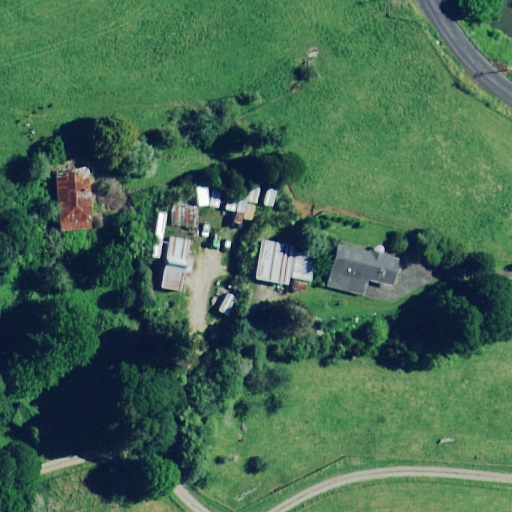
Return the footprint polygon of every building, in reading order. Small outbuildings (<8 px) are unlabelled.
[(88,229),(84,168),(51,170),(55,232),(88,229)] [(256,183),(240,181),(239,187),(226,184),(221,210),(240,213),(242,201),(253,203),(256,183)] [(273,187),(264,186),(261,206),(270,207),(273,187)] [(204,206),(203,187),(192,188),(194,207),(204,206)] [(218,188),(209,187),(206,206),(215,208),(218,188)] [(248,222),(251,206),(244,205),(241,220),(248,222)] [(194,208),(169,206),(168,226),(193,228),(194,208)] [(160,265),(180,269),(185,241),(165,238),(160,265)] [(290,247),(257,241),(250,279),(283,285),(290,247)] [(393,260),(333,245),(323,287),(359,296),(363,281),(386,287),(393,260)] [(310,255),(292,252),(288,278),(306,281),(310,255)] [(180,269),(160,265),(156,288),(176,292),(180,269)] [(234,299),(225,294),(215,311),(224,317),(234,299)] [(24,430),(27,427),(39,435),(49,421),(37,413),(38,411),(20,399),(7,418),(24,430)]
